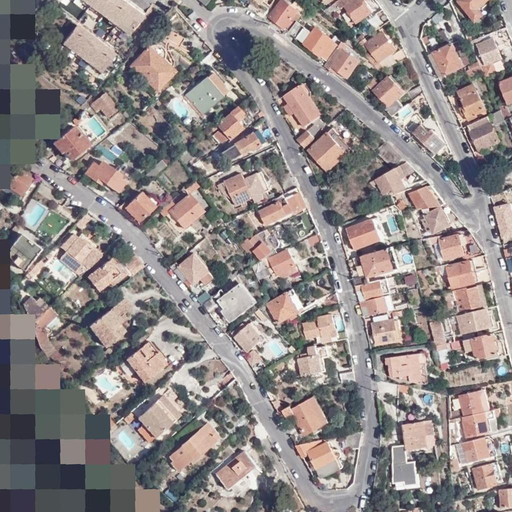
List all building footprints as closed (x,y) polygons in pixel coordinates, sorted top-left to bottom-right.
[(81,0),(128,35),(142,17),(150,6),(142,0),(81,0)] [(281,0),(280,0),(268,16),(284,28),(285,27),(288,30),(300,14),(281,0)] [(295,0),(294,0),(290,6),(300,14),(305,7),(295,0)] [(337,0),(328,7),(333,14),(343,6),(356,22),(369,12),(360,0),(337,0)] [(485,0),(458,0),(457,1),(474,23),(481,16),(475,8),(485,0)] [(386,17),(381,10),(370,18),(375,26),(386,17)] [(196,17),(192,13),(187,18),(190,22),(196,17)] [(296,22),(285,36),(293,43),(297,39),(305,28),(296,22)] [(62,44),(101,73),(114,55),(76,26),(62,44)] [(305,28),(297,39),(326,61),(338,45),(316,28),(312,33),(305,28)] [(184,39),(170,31),(164,39),(178,48),(184,39)] [(366,44),(363,40),(356,45),(377,74),(384,70),(379,63),(395,51),(382,33),(366,44)] [(476,39),(467,42),(478,65),(484,78),(495,74),(490,63),(500,58),(491,38),(478,44),(476,39)] [(358,62),(359,62),(345,51),(348,46),(342,42),(324,66),(329,70),(332,66),(347,77),(358,62)] [(451,43),(427,55),(438,78),(462,67),(451,43)] [(158,91),(174,71),(163,61),(164,57),(163,51),(160,47),(154,45),(147,47),(129,67),(158,91)] [(362,64),(365,59),(348,46),(345,51),(359,62),(358,62),(362,64)] [(407,59),(404,52),(393,58),(396,65),(407,59)] [(208,55),(197,64),(202,71),(213,61),(208,55)] [(295,69),(281,59),(273,69),(287,79),(295,69)] [(481,72),(478,65),(466,71),(468,77),(481,72)] [(335,75),(338,71),(332,66),(329,70),(335,75)] [(202,113),(225,93),(221,88),(223,86),(211,72),(183,97),(201,117),(204,115),(202,113)] [(390,117),(402,108),(395,99),(403,92),(389,76),(374,90),(386,106),(383,108),(390,117)] [(379,82),(375,77),(366,86),(371,91),(379,82)] [(511,78),(499,83),(508,103),(511,101),(511,78)] [(484,108),(472,84),(457,92),(463,105),(457,108),(461,116),(463,115),(467,121),(475,117),(474,113),(484,108)] [(283,95),(288,103),(294,113),(304,127),(320,117),(299,85),(283,95)] [(423,93),(419,86),(407,93),(413,100),(423,93)] [(108,117),(118,108),(104,93),(91,105),(96,111),(100,108),(108,117)] [(423,93),(413,100),(417,105),(425,99),(423,93)] [(394,117),(402,125),(418,109),(410,100),(394,117)] [(260,112),(255,103),(245,110),(250,118),(260,112)] [(294,113),(288,103),(283,107),(289,116),(294,113)] [(236,107),(217,125),(219,127),(220,129),(212,136),(219,143),(229,139),(230,139),(242,129),(235,121),(241,115),(241,112),(236,107)] [(82,111),(78,114),(85,122),(89,118),(82,111)] [(75,117),(72,120),(76,125),(82,119),(79,116),(76,119),(75,117)] [(486,116),(466,125),(479,151),(498,140),(486,116)] [(463,119),(458,122),(461,128),(466,125),(463,119)] [(298,140),(304,148),(321,132),(314,125),(298,140)] [(432,158),(443,147),(436,139),(439,137),(432,130),(429,132),(421,125),(409,137),(432,158)] [(72,160),(88,146),(79,136),(81,135),(73,126),(53,143),(59,150),(63,147),(64,149),(63,150),(72,160)] [(272,135),(268,128),(260,134),(257,130),(220,154),(227,163),(233,159),(234,160),(240,155),(241,155),(251,149),(252,151),(265,142),(264,141),(272,135)] [(344,140),(334,128),(308,150),(326,171),(341,158),(343,161),(356,150),(346,139),(344,140)] [(79,136),(88,146),(91,143),(82,133),(81,135),(79,136)] [(443,147),(446,144),(439,137),(436,139),(443,147)] [(384,142),(373,152),(391,170),(405,162),(384,142)] [(55,156),(49,149),(42,155),(50,160),(55,156)] [(192,158),(185,150),(178,156),(185,164),(192,158)] [(456,165),(452,158),(442,163),(445,170),(456,165)] [(149,181),(152,177),(165,167),(160,161),(154,166),(154,168),(144,177),(149,181)] [(99,166),(93,162),(84,173),(101,184),(103,182),(117,192),(125,182),(120,178),(122,175),(102,162),(99,166)] [(393,194),(424,181),(422,179),(405,162),(391,170),(369,182),(381,193),(387,188),(393,194)] [(199,176),(194,167),(189,170),(195,179),(199,176)] [(16,168),(0,181),(0,190),(1,189),(16,201),(32,179),(16,168)] [(254,175),(259,184),(264,193),(268,191),(259,173),(254,175)] [(247,189),(243,181),(240,175),(222,184),(231,201),(234,207),(237,206),(250,200),(252,199),(254,204),(263,200),(259,195),(264,193),(259,184),(247,189)] [(254,175),(243,181),(247,189),(259,184),(254,175)] [(149,181),(146,183),(162,199),(168,194),(152,177),(149,181)] [(281,184),(285,193),(297,188),(292,179),(281,184)] [(42,181),(35,192),(55,204),(62,195),(42,181)] [(193,183),(158,211),(163,217),(168,212),(182,229),(202,212),(189,195),(197,188),(193,183)] [(231,201),(222,184),(216,187),(224,197),(231,201)] [(419,209),(445,206),(429,187),(408,195),(419,209)] [(154,206),(145,197),(140,192),(126,207),(139,220),(154,206)] [(149,194),(145,197),(154,206),(157,202),(149,194)] [(288,206),(292,204),(293,203),(290,197),(258,213),(265,225),(291,212),(288,206)] [(31,198),(24,210),(29,215),(38,203),(31,198)] [(306,208),(302,199),(293,203),(292,204),(297,213),(306,208)] [(502,243),(511,240),(511,203),(492,209),(502,243)] [(448,227),(439,208),(425,216),(433,234),(448,227)] [(310,216),(308,211),(295,217),(299,225),(300,225),(304,234),(316,229),(310,216)] [(167,214),(159,220),(164,226),(159,231),(168,243),(182,232),(167,214)] [(85,215),(75,225),(80,229),(90,220),(85,215)] [(380,240),(373,220),(346,227),(354,248),(380,240)] [(265,232),(249,240),(241,246),(251,257),(259,253),(263,260),(276,254),(274,249),(269,251),(263,239),(267,237),(265,232)] [(465,245),(461,232),(454,234),(455,236),(442,240),(441,237),(430,239),(431,245),(435,244),(437,250),(439,249),(440,253),(443,252),(445,259),(464,255),(462,246),(465,245)] [(41,248),(21,233),(5,254),(23,270),(41,248)] [(66,252),(87,268),(100,255),(91,249),(92,248),(78,237),(77,237),(73,234),(61,247),(66,252)] [(320,240),(318,235),(307,241),(310,247),(321,242),(320,240)] [(470,236),(482,253),(483,252),(472,235),(470,236)] [(471,255),(482,253),(470,236),(467,236),(471,255)] [(354,285),(369,282),(368,278),(399,268),(393,247),(361,256),(367,275),(352,279),(354,285)] [(511,248),(503,251),(507,266),(509,274),(511,272),(511,248)] [(439,249),(437,250),(440,261),(445,259),(443,252),(440,253),(439,249)] [(415,272),(422,270),(417,250),(410,252),(415,272)] [(297,273),(287,251),(269,259),(275,268),(271,270),(275,277),(278,276),(280,281),(297,273)] [(79,277),(87,268),(66,252),(59,260),(79,277)] [(133,276),(144,267),(134,254),(123,264),(133,276)] [(174,262),(169,266),(188,291),(194,287),(192,285),(200,279),(204,284),(212,277),(194,255),(178,268),(174,262)] [(129,274),(114,256),(88,276),(99,292),(110,283),(114,287),(129,274)] [(472,260),(445,268),(450,288),(478,281),(472,260)] [(40,261),(28,274),(32,277),(44,265),(40,261)] [(490,282),(487,268),(476,271),(480,284),(490,282)] [(428,298),(422,270),(415,272),(418,283),(419,289),(422,299),(428,298)] [(390,286),(388,278),(354,287),(356,292),(363,289),(366,299),(383,294),(382,288),(390,286)] [(482,293),(492,291),(490,282),(480,284),(479,284),(482,293)] [(419,289),(418,283),(405,286),(407,292),(419,289)] [(209,298),(200,305),(208,315),(217,308),(228,322),(251,304),(238,287),(226,298),(220,290),(209,298)] [(466,290),(465,288),(442,294),(445,303),(457,300),(456,295),(460,294),(464,311),(480,307),(475,287),(466,290)] [(297,311),(303,307),(292,288),(264,304),(276,324),(297,312),(297,311)] [(197,291),(192,295),(200,305),(209,298),(204,292),(201,295),(197,291)] [(339,304),(337,293),(327,296),(330,308),(339,304)] [(460,312),(464,311),(460,294),(456,295),(457,300),(460,312)] [(390,298),(389,295),(358,302),(360,308),(367,307),(370,316),(388,311),(385,299),(390,298)] [(23,305),(32,325),(49,307),(39,298),(35,302),(31,297),(23,305)] [(134,307),(127,298),(90,326),(107,347),(128,330),(123,324),(129,318),(125,314),(134,307)] [(393,309),(390,298),(385,299),(388,311),(393,309)] [(31,325),(32,327),(50,308),(49,307),(32,325),(31,325)] [(487,317),(498,314),(497,307),(487,310),(487,308),(456,315),(462,339),(473,336),(472,331),(476,330),(481,329),(490,327),(487,317)] [(50,308),(32,327),(41,348),(49,342),(44,329),(57,315),(50,308)] [(263,321),(267,319),(258,309),(255,312),(263,321)] [(389,320),(388,313),(376,315),(378,323),(371,324),(376,344),(397,340),(397,338),(393,320),(393,319),(389,320)] [(335,329),(331,315),(317,318),(318,321),(303,325),(306,339),(319,337),(320,338),(330,336),(329,331),(335,329)] [(260,347),(269,339),(252,320),(249,323),(263,338),(257,343),(260,347)] [(430,322),(435,345),(443,344),(437,320),(430,322)] [(247,351),(257,343),(263,338),(249,323),(247,325),(244,321),(231,333),(247,351)] [(416,324),(420,343),(425,343),(421,324),(416,324)] [(496,342),(505,340),(503,332),(494,334),(494,333),(463,340),(464,346),(466,353),(475,350),(477,359),(499,354),(496,342)] [(464,346),(463,340),(462,339),(451,342),(453,349),(464,346)] [(167,364),(158,353),(149,341),(127,358),(145,381),(167,364)] [(49,342),(41,349),(48,357),(56,351),(49,342)] [(317,348),(315,345),(308,346),(310,356),(298,359),(302,375),(322,372),(319,359),(323,358),(329,357),(327,346),(317,348)] [(115,354),(110,349),(104,354),(108,359),(115,354)] [(160,350),(158,353),(167,364),(169,362),(160,350)] [(253,365),(260,359),(253,351),(246,357),(253,365)] [(417,353),(384,358),(385,364),(387,364),(389,377),(407,375),(408,382),(421,384),(417,353)] [(501,377),(511,374),(511,367),(510,359),(495,363),(497,372),(501,377)] [(439,363),(441,371),(448,369),(446,361),(439,363)] [(264,367),(260,362),(253,366),(257,372),(264,367)] [(268,379),(263,369),(257,372),(256,373),(261,383),(268,379)] [(214,385),(221,393),(235,380),(229,372),(214,385)] [(354,383),(352,372),(338,375),(339,385),(354,383)] [(155,436),(180,414),(170,402),(179,394),(172,386),(137,416),(143,423),(137,428),(148,441),(154,435),(155,436)] [(483,412),(490,410),(484,388),(477,390),(483,412)] [(458,395),(464,417),(483,412),(477,390),(458,395)] [(291,410),(289,407),(277,413),(281,420),(293,414),(306,435),(328,422),(314,397),(291,410)] [(461,416),(459,409),(450,411),(450,418),(461,416)] [(463,419),(493,411),(493,410),(490,410),(483,412),(464,417),(462,417),(463,419)] [(495,419),(493,411),(463,419),(467,438),(489,432),(487,421),(495,419)] [(134,416),(130,412),(123,418),(126,423),(134,416)] [(227,428),(235,437),(247,420),(241,414),(227,428)] [(115,424),(109,416),(101,423),(106,430),(115,424)] [(423,422),(403,425),(407,449),(427,446),(423,422)] [(218,438),(209,427),(206,430),(202,426),(180,446),(180,447),(168,457),(172,462),(170,464),(177,472),(192,459),(193,461),(218,438)] [(360,440),(362,433),(345,436),(348,450),(359,449),(360,440)] [(493,438),(490,437),(485,438),(490,457),(498,455),(493,438)] [(490,457),(485,438),(463,444),(468,461),(468,463),(490,457)] [(310,450),(306,444),(295,446),(300,455),(306,453),(321,479),(340,469),(327,442),(310,450)] [(468,461),(463,444),(456,446),(460,463),(468,461)] [(405,463),(403,445),(394,446),(396,464),(405,463)] [(258,465),(246,451),(216,475),(228,490),(258,465)] [(451,471),(459,469),(457,458),(450,460),(451,471)] [(478,491),(503,484),(497,463),(472,470),(478,491)] [(162,495),(173,503),(178,497),(167,488),(162,495)] [(511,488),(499,490),(502,507),(511,506),(511,488)]
